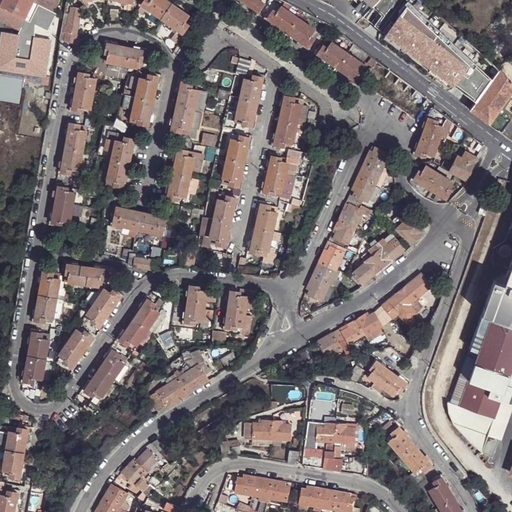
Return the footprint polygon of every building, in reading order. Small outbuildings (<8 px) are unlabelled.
[(0,0),(0,19),(20,30),(34,2),(35,0),(0,0)] [(60,0),(35,0),(34,2),(55,12),(60,0)] [(149,13),(151,11),(141,4),(144,0),(141,0),(138,5),(149,13)] [(144,0),(141,4),(151,11),(162,18),(172,4),(168,1),(166,0),(144,0)] [(264,4),(262,2),(258,0),(242,0),(246,3),(258,11),(264,4)] [(366,16),(380,0),(365,0),(352,14),(361,22),(366,16)] [(479,98),(494,76),(408,0),(380,0),(366,16),(479,98)] [(162,18),(173,26),(182,33),(188,25),(184,21),(189,15),(172,4),(162,18)] [(61,36),(60,39),(75,41),(75,40),(76,34),(80,9),(70,7),(69,13),(64,13),(61,36)] [(276,25),(288,33),(298,18),(294,16),(282,7),(281,7),(277,13),(274,11),(273,10),(267,18),(276,25)] [(275,27),(276,25),(267,18),(273,10),(271,9),(264,19),(275,27)] [(184,21),(188,25),(193,19),(189,15),(184,21)] [(310,36),(314,30),(301,20),(298,18),(288,33),(299,40),(308,47),(314,39),(310,36)] [(331,27),(326,24),(320,34),(324,37),(331,27)] [(172,29),(175,31),(183,37),(190,26),(188,25),(182,33),(173,26),(172,29)] [(318,33),(314,30),(310,36),(314,39),(318,33)] [(183,37),(175,31),(170,38),(178,44),(183,37)] [(316,41),(314,39),(308,47),(299,40),(297,43),(309,51),(316,41)] [(103,51),(106,52),(107,43),(118,45),(118,42),(105,40),(103,51)] [(327,49),(332,42),(328,40),(323,46),(327,49)] [(338,68),(348,54),(332,42),(327,49),(323,46),(318,54),(327,60),(338,68)] [(109,53),(108,58),(108,61),(120,63),(123,46),(118,45),(107,43),(106,52),(109,53)] [(325,63),(327,60),(318,54),(323,46),(321,45),(314,54),(325,63)] [(123,46),(120,63),(127,65),(137,67),(139,59),(142,59),(144,50),(134,48),(123,46)] [(144,50),(142,59),(145,60),(147,48),(135,46),(134,48),(144,50)] [(360,72),(363,67),(365,65),(348,54),(338,68),(349,76),(359,83),(364,75),(363,74),(360,72)] [(108,61),(108,58),(96,56),(94,65),(99,66),(106,74),(125,78),(125,77),(127,65),(120,63),(108,61)] [(251,61),(234,57),(233,62),(239,63),(237,73),(248,75),(251,61)] [(390,70),(378,60),(373,67),(386,77),(390,70)] [(469,111),(511,142),(511,141),(511,85),(501,67),(499,70),(494,76),(479,98),(469,111)] [(74,82),(77,82),(79,72),(89,74),(89,71),(77,69),(74,82)] [(416,116),(429,99),(390,70),(386,77),(378,88),(395,100),(400,104),(416,116)] [(159,76),(156,87),(159,87),(161,74),(150,71),(149,73),(159,76)] [(77,82),(75,93),(92,96),(95,79),(88,77),(89,74),(79,72),(77,82)] [(136,96),(153,100),(156,87),(159,76),(149,73),(149,75),(148,79),(141,77),(140,77),(140,78),(131,76),(129,88),(137,90),(137,92),(136,96)] [(254,73),(253,76),(263,78),(261,88),(263,89),(266,76),(254,73)] [(366,77),(364,75),(359,83),(349,76),(348,78),(359,86),(366,77)] [(22,80),(0,76),(0,100),(18,104),(22,80)] [(263,78),(253,76),(252,80),(244,79),(240,98),(258,102),(261,88),(263,78)] [(177,91),(180,92),(182,81),(192,83),(193,81),(180,78),(177,91)] [(180,92),(177,105),(194,109),(198,90),(191,88),(192,85),(192,83),(182,81),(180,92)] [(229,100),(231,92),(219,89),(217,97),(229,100)] [(198,90),(194,109),(204,111),(208,92),(198,90)] [(298,113),(300,104),(301,99),(294,97),(294,95),(282,92),(280,105),(282,105),(278,119),(296,123),(304,124),(306,115),(298,113)] [(82,107),(88,108),(90,109),(92,96),(75,93),(74,98),(72,109),(82,111),(82,110),(82,107)] [(132,115),(134,116),(139,117),(138,121),(138,123),(148,124),(150,114),(153,100),(136,96),(132,96),(128,95),(126,106),(133,108),(132,115)] [(72,109),(74,98),(72,98),(69,111),(81,113),(82,111),(72,109)] [(258,102),(240,98),(236,117),(243,119),(243,125),(252,127),(255,116),(258,102)] [(308,106),(300,104),(298,113),(306,115),(308,106)] [(183,127),(188,128),(190,129),(190,128),(194,111),(194,109),(177,105),(174,119),(172,130),(181,132),(181,131),(183,127)] [(86,111),(85,117),(97,119),(98,113),(87,111),(86,111)] [(194,111),(190,128),(198,130),(199,130),(203,113),(194,111)] [(148,124),(138,123),(137,125),(150,127),(152,114),(150,114),(148,124)] [(423,127),(425,128),(428,118),(438,122),(439,119),(427,115),(423,127)] [(257,116),(255,116),(252,127),(243,125),(242,127),(254,129),(257,116)] [(85,117),(84,125),(87,126),(95,127),(97,119),(85,117)] [(437,146),(440,137),(446,139),(452,121),(447,117),(442,125),(442,127),(437,125),(438,122),(428,118),(425,128),(422,136),(419,143),(416,153),(425,157),(425,156),(427,153),(432,155),(433,156),(434,153),(437,146)] [(117,118),(115,126),(125,134),(127,126),(117,118)] [(181,135),(181,132),(172,130),(174,119),(172,118),(169,132),(181,135)] [(317,120),(308,118),(307,124),(315,126),(317,120)] [(292,142),(296,123),(278,119),(276,132),(274,132),(271,146),(283,148),(283,146),(291,147),(292,142)] [(70,123),(80,124),(80,122),(68,120),(65,133),(67,133),(70,123)] [(78,129),(80,124),(70,123),(67,133),(65,147),(82,150),(86,131),(78,129)] [(304,124),(296,123),(292,142),(298,144),(300,133),(302,133),(304,124)] [(190,129),(188,128),(187,132),(189,135),(191,138),(196,139),(198,130),(190,128),(190,129)] [(204,133),(201,144),(214,146),(216,136),(204,133)] [(241,133),(240,136),(250,138),(248,148),(250,149),(253,136),(241,133)] [(134,139),(132,149),(134,150),(137,137),(125,134),(125,136),(134,139)] [(112,159),(129,163),(132,149),(134,139),(125,136),(123,141),(116,140),(107,138),(104,149),(113,151),(112,159)] [(250,138),(240,136),(240,137),(239,141),(232,139),(231,139),(227,158),(245,162),(248,148),(250,138)] [(446,139),(440,137),(437,146),(444,148),(446,149),(449,141),(446,139)] [(424,158),(425,157),(416,153),(419,143),(417,143),(413,155),(424,158)] [(173,158),(176,159),(178,148),(188,150),(189,148),(176,145),(173,158)] [(375,184),(378,177),(380,173),(382,168),(389,153),(372,145),(353,189),(355,190),(353,194),(353,195),(362,200),(367,202),(374,186),(375,184)] [(444,148),(437,146),(434,153),(437,155),(441,156),(444,148)] [(71,168),(79,170),(82,150),(65,147),(63,161),(61,171),(70,173),(71,172),(71,168)] [(176,159),(173,173),(190,176),(191,171),(194,157),(187,155),(188,151),(188,150),(178,148),(176,159)] [(300,152),(288,149),(286,158),(281,157),(271,155),(269,165),(266,176),(284,179),(285,173),(295,175),(300,152)] [(271,155),(281,157),(281,154),(269,152),(266,165),(269,165),(271,155)] [(466,180),(474,165),(472,164),(476,157),(466,152),(464,156),(462,155),(461,158),(458,156),(450,171),(466,180)] [(194,157),(191,171),(201,172),(205,156),(195,153),(194,157)] [(241,176),(245,162),(227,158),(222,183),(224,183),(224,186),(227,186),(227,184),(230,184),(239,187),(241,176)] [(124,187),(126,176),(129,163),(112,159),(108,178),(115,180),(114,184),(114,185),(124,187)] [(70,176),(70,173),(61,171),(63,161),(60,160),(58,174),(70,176)] [(451,182),(445,177),(440,174),(426,166),(422,172),(419,171),(414,179),(423,184),(430,189),(437,193),(446,198),(451,190),(448,188),(451,182)] [(414,179),(419,171),(417,170),(410,180),(422,187),(423,184),(414,179)] [(178,194),(186,196),(187,190),(190,176),(173,173),(170,186),(167,197),(177,199),(178,197),(178,194)] [(89,176),(83,175),(79,188),(89,191),(91,181),(88,180),(89,176)] [(129,177),(126,176),(124,187),(114,185),(113,187),(125,190),(129,177)] [(190,176),(187,190),(196,192),(199,178),(190,176)] [(239,187),(230,184),(229,187),(241,190),(244,176),(241,176),(239,187)] [(281,191),(284,179),(266,176),(265,181),(263,191),(273,193),(274,190),(281,191)] [(263,191),(265,181),(263,181),(260,193),(272,196),(273,193),(263,191)] [(54,195),(56,196),(58,185),(68,187),(68,185),(56,183),(54,195)] [(99,187),(104,193),(107,189),(103,184),(99,187)] [(72,210),(73,204),(75,192),(67,190),(68,187),(58,185),(56,196),(55,206),(72,210)] [(176,202),(177,199),(167,197),(170,186),(167,185),(164,199),(176,202)] [(381,189),(374,186),(367,202),(362,200),(361,202),(362,203),(373,207),(381,189)] [(453,191),(451,190),(446,198),(437,193),(435,195),(446,202),(450,197),(453,191)] [(361,202),(362,200),(353,195),(353,194),(351,193),(346,204),(348,205),(349,204),(359,209),(362,203),(361,202)] [(237,198),(235,209),(237,210),(240,196),(228,194),(227,196),(237,198)] [(218,199),(214,219),(231,222),(235,209),(237,198),(227,196),(227,197),(226,201),(220,200),(218,199)] [(290,198),(288,203),(300,207),(302,202),(290,198)] [(256,213),(258,214),(260,203),(271,205),(271,203),(259,200),(256,213)] [(110,225),(122,228),(123,226),(113,224),(117,206),(127,209),(127,206),(115,203),(110,225)] [(258,214),(255,227),(273,231),(276,212),(269,210),(271,205),(260,203),(258,214)] [(300,207),(288,203),(286,211),(300,215),(302,208),(300,207)] [(81,206),(73,204),(72,210),(71,214),(79,216),(81,206)] [(348,243),(351,235),(355,228),(356,224),(360,216),(363,210),(359,209),(349,204),(348,205),(347,208),(345,211),(343,210),(335,228),(337,230),(336,232),(334,237),(345,242),(348,244),(348,243)] [(481,214),(486,216),(489,207),(483,204),(479,214),(481,214)] [(71,214),(72,210),(55,206),(53,212),(51,222),(61,224),(62,220),(70,222),(71,214)] [(137,229),(141,212),(127,209),(117,206),(113,224),(123,226),(137,229)] [(203,220),(203,217),(205,210),(182,206),(180,214),(192,215),(191,218),(203,220)] [(370,214),(363,210),(360,216),(368,219),(370,214)] [(51,222),(53,212),(51,212),(49,224),(61,227),(61,224),(51,222)] [(165,217),(155,215),(148,213),(141,212),(137,229),(151,232),(161,234),(165,217)] [(156,213),(155,215),(165,217),(161,234),(151,232),(151,235),(163,237),(168,215),(156,213)] [(400,226),(397,229),(412,244),(421,235),(419,233),(423,229),(410,216),(400,226)] [(199,234),(204,235),(210,236),(214,220),(203,217),(203,220),(199,234)] [(98,219),(92,218),(89,229),(96,231),(98,219)] [(210,236),(204,235),(202,246),(210,248),(211,243),(217,245),(226,247),(228,236),(231,222),(214,219),(214,220),(210,236)] [(135,238),(137,229),(123,226),(122,228),(120,235),(135,238)] [(255,227),(252,240),(250,251),(260,254),(267,255),(266,260),(273,264),(274,256),(273,256),(275,246),(269,245),(273,231),(255,227)] [(355,228),(351,235),(362,240),(365,233),(358,230),(355,228)] [(393,235),(385,241),(388,244),(396,237),(393,235)] [(226,247),(217,245),(216,247),(228,250),(231,236),(228,236),(226,247)] [(343,247),(345,242),(334,237),(331,236),(329,240),(343,247)] [(373,247),(372,248),(370,250),(371,253),(373,255),(365,261),(366,262),(363,264),(353,273),(362,284),(376,273),(383,266),(391,260),(405,248),(396,237),(388,244),(385,241),(384,238),(378,243),(373,247)] [(292,238),(287,251),(297,254),(302,241),(292,238)] [(369,243),(373,247),(378,243),(375,239),(369,243)] [(250,251),(252,240),(250,240),(247,254),(259,256),(260,254),(250,251)] [(310,289),(308,294),(322,300),(328,285),(330,281),(336,269),(346,248),(343,247),(329,240),(325,249),(328,251),(326,254),(323,253),(308,288),(310,289)] [(169,252),(171,245),(155,241),(154,248),(169,252)] [(370,250),(372,248),(368,243),(357,252),(363,260),(371,253),(370,250)] [(129,260),(128,264),(134,265),(135,257),(135,254),(130,253),(130,250),(123,249),(122,259),(129,260)] [(373,255),(371,253),(363,260),(361,261),(363,264),(366,262),(365,261),(373,255)] [(157,259),(135,257),(134,265),(134,267),(156,270),(157,259)] [(62,273),(66,274),(68,264),(77,265),(78,263),(63,261),(61,270),(62,273)] [(68,264),(66,274),(66,277),(69,277),(69,282),(98,286),(98,285),(99,278),(103,279),(104,269),(94,267),(86,266),(77,265),(68,264)] [(94,265),(94,267),(104,269),(103,279),(105,279),(106,276),(107,267),(94,265)] [(384,268),(383,266),(376,273),(377,274),(384,268)] [(117,271),(107,267),(106,276),(113,277),(117,271)] [(41,268),(38,281),(41,282),(43,270),(53,272),(53,270),(41,268)] [(344,273),(336,269),(330,281),(334,283),(338,287),(344,273)] [(41,282),(38,295),(56,298),(58,289),(59,279),(58,279),(52,278),(53,273),(53,272),(43,270),(41,282)] [(407,286),(398,293),(383,306),(393,318),(399,313),(414,301),(419,297),(431,287),(422,274),(407,286)] [(482,314),(491,317),(506,323),(511,324),(511,286),(503,283),(494,280),(482,314)] [(186,295),(188,296),(190,285),(199,287),(199,284),(188,283),(186,295)] [(328,285),(322,300),(328,303),(334,291),(338,287),(334,283),(332,287),(328,285)] [(187,306),(205,309),(206,300),(215,302),(217,290),(207,288),(208,285),(202,284),(202,287),(199,287),(190,285),(188,296),(187,306)] [(396,291),(398,293),(407,286),(405,284),(396,291)] [(344,292),(338,287),(334,291),(341,295),(344,292)] [(114,288),(112,290),(121,296),(115,304),(117,305),(124,295),(114,288)] [(227,300),(229,300),(231,290),(240,292),(241,289),(229,288),(227,300)] [(58,289),(56,298),(64,300),(65,290),(58,289)] [(121,296),(112,290),(110,293),(104,289),(94,303),(109,313),(115,304),(121,296)] [(245,296),(248,296),(255,297),(255,290),(247,289),(246,293),(245,293),(245,296)] [(245,314),(246,307),(248,299),(248,296),(245,296),(240,295),(240,292),(231,290),(229,300),(228,312),(245,314)] [(34,319),(44,321),(44,320),(45,317),(52,318),(53,315),(56,298),(38,295),(36,309),(34,319)] [(155,304),(157,302),(147,295),(139,306),(140,308),(147,298),(155,304)] [(426,304),(419,297),(414,301),(420,308),(426,304)] [(64,300),(56,298),(53,315),(60,317),(64,300)] [(140,308),(133,319),(148,329),(159,312),(152,308),(155,304),(147,298),(140,308)] [(155,304),(160,309),(164,300),(159,298),(157,302),(155,304)] [(248,299),(246,307),(253,308),(255,300),(248,299)] [(414,301),(399,313),(406,322),(416,314),(421,310),(420,308),(414,301)] [(109,313),(94,303),(88,312),(87,314),(89,315),(93,318),(92,320),(91,321),(100,327),(106,317),(109,313)] [(185,322),(194,324),(194,323),(201,323),(200,327),(210,328),(212,312),(205,311),(205,309),(187,306),(186,312),(185,322)] [(393,318),(383,306),(374,313),(382,327),(387,323),(393,318)] [(87,314),(88,312),(81,307),(75,317),(83,323),(87,317),(89,315),(87,314)] [(301,318),(309,314),(306,309),(301,308),(300,311),(300,315),(301,318)] [(44,324),(44,321),(34,319),(36,309),(34,309),(31,322),(44,324)] [(148,329),(154,333),(167,313),(161,309),(159,312),(148,329)] [(194,326),(194,324),(185,322),(186,312),(184,311),(182,324),(194,326)] [(245,315),(245,314),(228,312),(227,317),(225,328),(235,329),(240,329),(239,335),(249,336),(252,316),(245,315)] [(366,318),(358,322),(365,336),(370,333),(380,328),(382,327),(374,313),(373,314),(366,318)] [(416,314),(406,322),(410,327),(420,319),(416,314)] [(451,400),(460,403),(491,317),(482,314),(451,400)] [(83,323),(75,317),(70,324),(76,329),(78,330),(80,327),(83,323)] [(108,319),(106,317),(100,327),(91,321),(90,323),(100,330),(108,319)] [(225,328),(227,317),(225,317),(223,330),(234,331),(235,329),(225,328)] [(491,317),(460,403),(459,405),(494,417),(511,367),(511,324),(506,323),(491,317)] [(119,339),(127,345),(130,341),(135,344),(137,345),(148,329),(133,319),(125,330),(119,339)] [(346,340),(354,352),(370,343),(369,342),(373,340),(373,339),(370,333),(365,336),(358,322),(356,320),(341,328),(342,331),(346,340)] [(32,331),(42,333),(42,331),(30,328),(28,340),(26,353),(23,368),(21,383),(33,385),(33,382),(23,381),(28,356),(32,331)] [(86,328),(85,330),(93,336),(87,344),(89,346),(97,335),(86,328)] [(333,333),(339,344),(346,340),(342,331),(341,328),(333,333)] [(380,328),(370,333),(373,339),(383,333),(380,328)] [(78,330),(76,329),(66,343),(81,354),(87,344),(93,336),(85,330),(83,333),(78,330)] [(126,347),(127,345),(119,339),(125,330),(123,329),(115,340),(126,347)] [(148,329),(137,345),(143,350),(154,333),(148,329)] [(42,334),(42,333),(32,331),(28,356),(45,359),(45,357),(49,340),(41,338),(42,334)] [(211,346),(224,346),(226,332),(213,331),(211,346)] [(169,332),(161,336),(166,346),(174,342),(169,332)] [(333,333),(325,337),(334,353),(342,349),(341,348),(339,344),(333,333)] [(318,342),(320,345),(327,357),(334,353),(325,337),(318,342)] [(339,344),(341,348),(343,347),(347,354),(354,352),(346,340),(339,344)] [(81,354),(66,343),(59,354),(66,358),(64,361),(72,367),(78,358),(81,354)] [(112,349),(120,354),(121,352),(112,345),(104,356),(106,358),(112,349)] [(327,357),(320,345),(317,347),(323,359),(327,357)] [(106,358),(98,369),(113,380),(113,379),(122,366),(124,363),(118,358),(120,355),(120,354),(112,349),(106,358)] [(178,378),(187,393),(208,380),(204,374),(198,364),(205,362),(200,349),(191,352),(190,350),(181,352),(183,356),(180,358),(182,362),(180,364),(183,369),(181,371),(182,374),(178,378)] [(232,352),(221,359),(226,366),(237,359),(232,352)] [(118,358),(124,363),(127,359),(120,355),(118,358)] [(23,381),(33,382),(34,377),(41,378),(45,362),(45,359),(28,356),(23,381)] [(72,367),(64,361),(62,363),(73,370),(80,359),(78,358),(72,367)] [(369,368),(371,369),(376,361),(384,367),(386,365),(375,358),(369,367),(369,368)] [(205,362),(198,364),(204,374),(212,369),(207,361),(205,362)] [(376,361),(371,369),(373,371),(369,376),(369,377),(375,381),(370,387),(379,393),(383,387),(393,374),(384,367),(376,361)] [(45,362),(41,378),(48,379),(51,363),(45,362)] [(353,374),(359,378),(364,370),(356,365),(351,373),(353,374)] [(122,366),(113,379),(119,383),(128,369),(122,366)] [(511,367),(494,417),(486,435),(496,440),(511,394),(511,367)] [(98,369),(90,381),(84,390),(92,395),(95,391),(102,396),(111,382),(113,380),(98,369)] [(164,381),(167,380),(170,378),(171,377),(168,371),(161,376),(164,381)] [(356,383),(359,378),(353,374),(349,381),(356,383)] [(393,374),(383,387),(393,395),(394,393),(398,389),(400,391),(401,391),(406,383),(398,377),(393,374)] [(399,375),(398,377),(406,383),(401,391),(403,393),(410,382),(399,375)] [(158,411),(187,393),(178,378),(172,381),(169,383),(149,395),(158,411)] [(84,390),(90,381),(88,379),(80,391),(90,397),(92,395),(84,390)] [(111,382),(102,396),(106,399),(115,385),(111,382)] [(95,391),(92,395),(99,399),(102,396),(95,391)] [(88,402),(78,395),(73,400),(79,409),(88,402)] [(451,400),(447,398),(447,404),(448,406),(450,411),(451,416),(452,418),(455,423),(473,445),(474,442),(468,439),(473,431),(469,429),(470,426),(486,435),(494,417),(459,405),(460,403),(451,400)] [(2,400),(0,415),(0,416),(12,418),(13,405),(9,402),(2,400)] [(354,404),(343,403),(342,412),(353,414),(354,404)] [(253,438),(272,439),(272,420),(263,420),(263,423),(259,423),(246,423),(245,437),(252,438),(253,438)] [(272,439),(271,443),(273,442),(273,444),(281,444),(281,439),(290,439),(291,424),(285,424),(282,424),(282,421),(272,420),(272,439)] [(390,420),(382,427),(385,430),(392,423),(390,420)] [(334,441),(336,441),(336,423),(327,423),(327,426),(323,426),(318,425),(317,440),(334,441)] [(336,423),(336,441),(338,441),(353,442),(354,427),(346,427),(346,423),(336,423)] [(346,423),(346,427),(354,427),(353,442),(338,441),(338,445),(339,445),(339,450),(359,450),(360,445),(358,445),(359,424),(346,423)] [(390,431),(390,432),(391,433),(399,427),(407,435),(408,434),(399,423),(390,431)] [(27,428),(26,439),(28,439),(30,426),(18,424),(18,426),(27,428)] [(3,475),(9,476),(19,477),(21,467),(23,452),(26,439),(27,428),(18,426),(17,428),(17,431),(10,430),(9,430),(8,432),(6,450),(3,469),(3,470),(3,475)] [(474,442),(473,445),(479,450),(478,451),(490,458),(497,440),(496,440),(486,435),(470,426),(469,429),(473,431),(468,439),(474,442)] [(385,437),(402,457),(415,446),(407,435),(399,427),(391,433),(390,432),(385,437)] [(0,448),(6,450),(8,432),(0,431),(0,448)] [(269,442),(271,443),(272,439),(253,438),(252,438),(252,445),(268,446),(269,442)] [(229,443),(230,453),(233,452),(233,445),(239,445),(239,439),(228,440),(229,443)] [(151,445),(157,454),(163,449),(157,441),(151,445)] [(221,444),(223,457),(230,456),(230,453),(229,443),(221,444)] [(402,457),(415,472),(421,467),(424,471),(432,465),(425,456),(415,446),(402,457)] [(128,465),(141,478),(151,468),(149,466),(156,458),(147,449),(136,461),(134,459),(128,465)] [(289,450),(287,462),(294,464),(298,458),(299,451),(289,450)] [(339,458),(339,453),(334,453),(333,453),(333,452),(325,451),(324,452),(323,469),(341,471),(343,458),(339,458)] [(432,465),(424,471),(426,473),(435,465),(427,455),(425,456),(432,465)] [(135,484),(141,478),(128,465),(119,474),(131,485),(134,483),(135,484)] [(19,477),(9,476),(9,478),(21,480),(23,467),(21,467),(19,477)] [(413,480),(418,487),(426,481),(426,480),(424,471),(421,467),(415,472),(410,477),(413,480)] [(442,477),(448,487),(450,486),(443,473),(432,480),(434,482),(442,477)] [(258,477),(246,475),(246,479),(242,478),(237,477),(236,486),(235,490),(235,492),(259,497),(266,497),(270,498),(287,502),(290,487),(284,486),(281,485),(281,481),(271,480),(258,477)] [(429,491),(439,508),(455,499),(448,487),(442,477),(434,482),(434,483),(436,487),(431,490),(429,491)] [(131,485),(129,487),(136,494),(139,490),(142,493),(143,492),(146,495),(156,489),(150,483),(149,485),(141,478),(135,484),(134,483),(131,485)] [(0,494),(0,511),(13,511),(15,502),(17,492),(7,490),(2,490),(3,482),(0,481),(0,490),(1,490),(1,494),(0,494)] [(424,495),(429,491),(431,490),(429,486),(426,481),(418,487),(424,495)] [(111,484),(103,498),(119,507),(120,506),(123,508),(126,509),(132,499),(126,496),(127,493),(111,484)] [(302,491),(299,502),(299,504),(307,505),(315,507),(319,507),(344,511),(358,511),(359,508),(353,507),(355,499),(349,498),(346,497),(346,493),(334,491),(322,489),(311,487),(311,491),(307,490),(302,489),(302,491)] [(17,492),(15,502),(17,503),(20,490),(7,488),(7,490),(17,492)] [(228,497),(221,494),(218,501),(226,504),(228,497)] [(119,507),(103,498),(94,511),(122,511),(121,511),(118,509),(119,507)] [(439,508),(441,511),(462,511),(462,510),(455,499),(439,508)] [(299,502),(295,501),(289,500),(287,509),(307,511),(307,505),(299,504),(299,502)] [(167,502),(163,509),(170,511),(177,511),(180,507),(167,502)] [(248,511),(250,506),(240,502),(237,509),(243,511),(248,511)]
